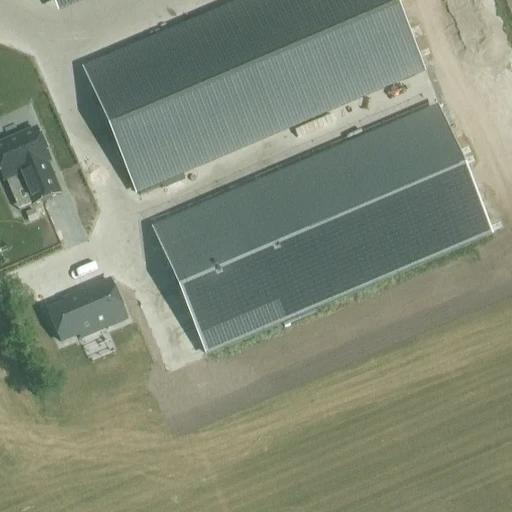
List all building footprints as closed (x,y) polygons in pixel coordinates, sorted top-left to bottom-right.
[(391,0),(258,0),(86,73),(137,193),(422,72),(391,0)] [(81,82),(79,47),(72,47),(70,24),(19,27),(23,86),(81,82)] [(436,114),(152,235),(203,357),(488,235),(436,114)] [(0,156),(24,147),(18,132),(0,138),(0,156)] [(51,143),(5,163),(19,195),(34,188),(48,219),(75,207),(61,177),(65,175),(51,143)] [(67,306),(48,314),(61,344),(79,336),(81,340),(126,321),(111,284),(65,303),(67,306)]
